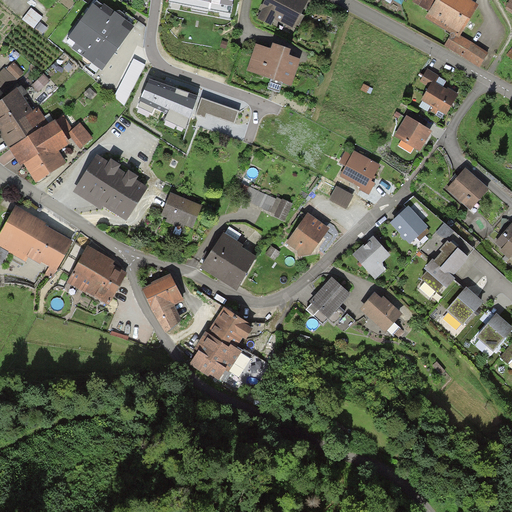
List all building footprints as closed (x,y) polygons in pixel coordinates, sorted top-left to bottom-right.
[(169,0),(169,3),(231,15),(234,0),(169,0)] [(308,1),(306,0),(265,0),(259,11),(261,12),(257,19),(271,26),(274,20),(293,30),(299,17),(308,1)] [(429,12),(436,0),(413,0),(413,2),(429,12)] [(469,0),(436,0),(429,12),(425,18),(452,34),(459,39),(460,36),(479,6),(469,0)] [(93,5),(68,39),(75,44),(72,49),(102,71),(120,46),(135,27),(115,12),(111,18),(93,5)] [(43,17),(31,8),(22,20),(34,28),(43,17)] [(43,34),(48,28),(40,22),(36,28),(43,34)] [(488,53),(460,36),(459,39),(452,34),(444,46),(480,68),(488,53)] [(271,50),(256,44),(247,71),(292,86),(301,61),(289,57),(291,51),(283,48),(273,44),(271,50)] [(146,65),(134,59),(114,97),(125,106),(146,65)] [(24,72),(13,62),(6,70),(17,80),(24,72)] [(0,89),(5,94),(17,80),(6,70),(4,68),(0,71),(0,89)] [(440,77),(427,69),(420,81),(429,87),(433,81),(436,83),(439,78),(440,77)] [(50,81),(44,74),(31,86),(38,93),(50,81)] [(446,82),(439,78),(436,83),(441,86),(443,87),(446,82)] [(165,119),(186,129),(198,96),(170,86),(150,79),(138,106),(153,113),(155,108),(168,114),(165,119)] [(429,87),(421,101),(433,108),(431,111),(435,114),(437,111),(447,116),(459,95),(448,89),(447,90),(443,87),(441,86),(436,83),(433,81),(429,87)] [(0,133),(3,139),(9,149),(49,124),(38,108),(33,111),(17,88),(0,101),(0,133)] [(239,111),(202,97),(196,115),(205,118),(207,114),(235,123),(239,111)] [(64,116),(56,121),(68,141),(72,138),(69,133),(73,130),(64,116)] [(420,124),(407,116),(394,136),(420,152),(432,132),(420,124)] [(55,121),(49,124),(9,149),(21,166),(24,164),(37,183),(67,164),(59,152),(70,144),(68,141),(56,121),(55,121)] [(80,124),(73,130),(69,133),(72,138),(80,149),(93,138),(80,124)] [(353,153),(346,149),(339,163),(346,167),(340,177),(360,188),(359,189),(369,195),(376,184),(372,182),(374,178),(380,166),(354,152),(353,153)] [(109,163),(97,155),(73,193),(101,211),(104,207),(127,222),(149,189),(137,181),(139,178),(129,172),(127,174),(119,169),(121,166),(111,160),(109,163)] [(489,190),(465,169),(458,178),(446,190),(470,211),(489,190)] [(249,187),(241,184),(237,192),(244,196),(249,187)] [(249,186),(249,187),(244,196),(243,199),(270,212),(276,199),(249,186)] [(354,196),(337,187),(329,200),(346,210),(354,196)] [(202,206),(171,193),(161,216),(164,217),(167,218),(166,222),(183,229),(185,225),(193,229),(202,206)] [(282,200),(277,198),(276,199),(270,212),(270,213),(274,215),(274,217),(285,222),(293,204),(282,199),(282,200)] [(47,224),(16,207),(0,233),(0,247),(8,252),(26,262),(28,258),(40,265),(41,263),(50,267),(57,271),(73,242),(45,226),(47,224)] [(410,245),(428,228),(409,207),(400,215),(390,224),(410,245)] [(329,229),(307,214),(286,244),(297,251),(298,257),(311,255),(321,241),(329,229)] [(511,223),(495,243),(502,249),(500,252),(509,260),(511,257),(511,258),(511,223)] [(244,246),(223,233),(208,256),(201,269),(237,291),(258,258),(242,248),(244,246)] [(390,255),(374,237),(364,245),(353,255),(375,280),(385,271),(383,263),(390,255)] [(469,259),(451,243),(450,243),(447,241),(439,250),(442,253),(434,261),(453,277),(469,259)] [(115,262),(88,246),(67,283),(108,307),(127,274),(113,266),(115,262)] [(8,252),(0,247),(0,264),(1,265),(8,252)] [(453,277),(434,261),(433,259),(424,270),(427,272),(421,279),(437,294),(443,287),(446,289),(455,279),(453,277)] [(49,279),(57,271),(50,267),(44,275),(49,279)] [(171,274),(152,283),(152,284),(142,288),(152,313),(166,333),(181,322),(174,306),(184,301),(171,274)] [(351,295),(332,278),(320,291),(309,303),(311,304),(306,310),(313,317),(319,311),(328,319),(351,295)] [(483,303),(466,288),(446,311),(463,326),(483,303)] [(402,314),(384,297),(382,299),(375,293),(369,300),(359,310),(385,333),(402,314)] [(251,325),(224,308),(210,329),(207,334),(206,332),(194,351),(197,353),(189,365),(219,383),(226,372),(228,373),(242,352),(236,349),(243,339),(246,341),(253,330),(250,328),(251,325)] [(355,321),(347,314),(338,324),(346,331),(355,321)] [(511,330),(511,328),(496,314),(476,337),(493,352),(511,330)] [(511,358),(511,342),(500,356),(509,363),(511,360),(511,358)]
